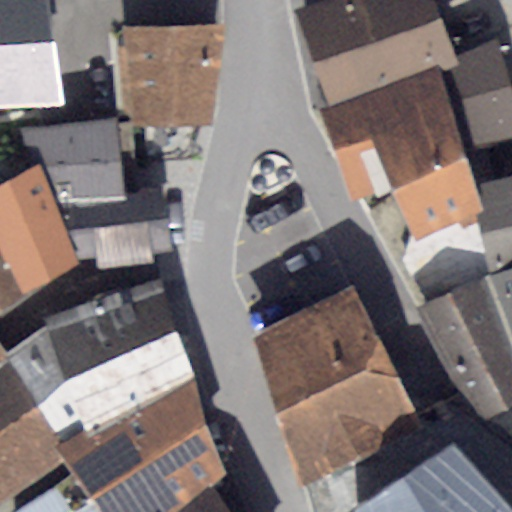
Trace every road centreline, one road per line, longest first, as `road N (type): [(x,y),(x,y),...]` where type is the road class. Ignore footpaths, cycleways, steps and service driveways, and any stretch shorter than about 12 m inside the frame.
road 1 (residential): [(258,86),(285,120),(442,409),(511,464)]
road 2 (residential): [(258,86),(237,130),(213,293),(257,462),(281,511)]
